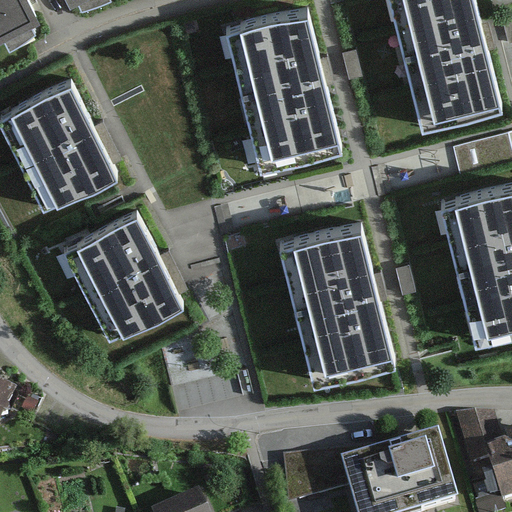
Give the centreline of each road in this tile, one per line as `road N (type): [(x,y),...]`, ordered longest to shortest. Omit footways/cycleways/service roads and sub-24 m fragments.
road 1 (residential): [(511,397),(170,433),(81,403),(38,372),(0,327)]
road 2 (unknown): [(198,211),(511,138)]
road 3 (residential): [(194,0),(140,13),(48,58)]
